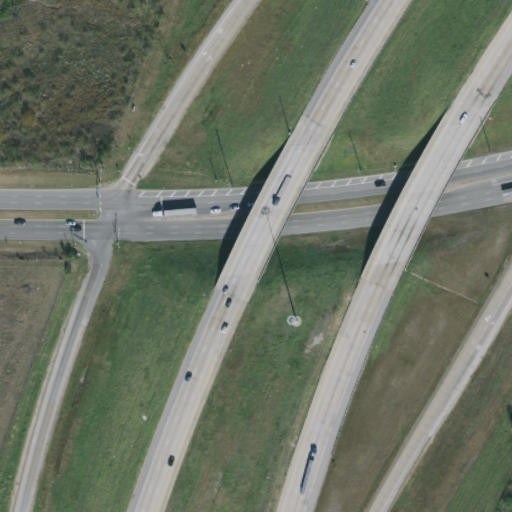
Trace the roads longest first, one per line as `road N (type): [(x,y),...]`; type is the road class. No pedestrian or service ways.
road 1 (primary): [(109,228),(308,220),(490,193)]
road 2 (primary): [(511,162),(305,194),(210,199)]
road 3 (motorway): [(292,511),(390,264)]
road 4 (motorway): [(243,275),(146,511)]
road 5 (motorway): [(226,26),(119,200)]
road 6 (motorway): [(374,511),(468,354)]
road 7 (motorway): [(109,228),(53,394)]
road 8 (motorway): [(390,264),(470,115)]
road 9 (motorway): [(394,0),(311,144)]
road 10 (motorway): [(311,144),(243,275)]
road 11 (motorway): [(53,394),(22,511)]
